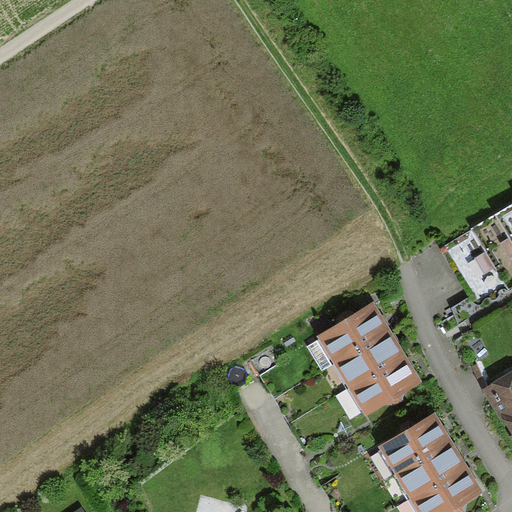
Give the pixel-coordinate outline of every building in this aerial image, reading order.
[(449,252),(478,301),(507,283),(511,289),(511,288),(511,203),(475,225),(480,234),(449,252)] [(375,303),(322,335),(338,362),(392,331),(375,303)] [(392,331),(338,362),(352,385),(404,355),(392,331)] [(404,355),(352,385),(367,411),(420,382),(404,355)] [(511,372),(484,388),(511,438),(511,372)] [(431,414),(376,448),(392,475),(448,441),(431,414)] [(462,463),(448,441),(392,475),(404,496),(462,463)] [(462,463),(404,496),(412,511),(437,511),(478,489),(462,463)]
